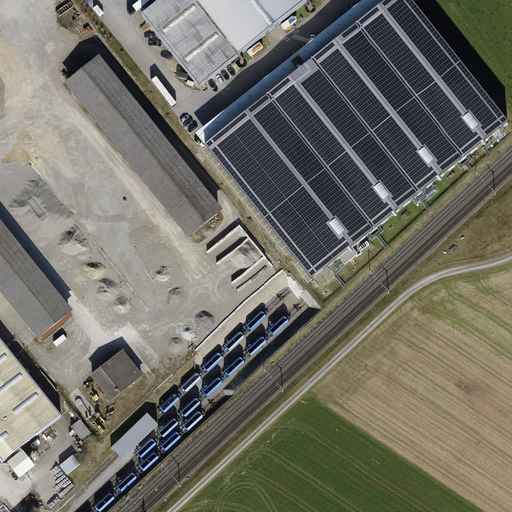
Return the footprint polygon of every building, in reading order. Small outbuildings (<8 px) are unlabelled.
[(164,0),(142,17),(200,89),(309,0),(164,0)] [(391,0),(206,148),(312,281),(508,124),(408,0),(391,0)] [(359,0),(338,18),(344,25),(374,0),(359,0)] [(233,212),(112,59),(77,87),(198,240),(233,212)] [(86,311),(0,204),(0,281),(48,341),(86,311)] [(70,231),(78,227),(70,211),(61,215),(70,231)] [(62,416),(0,339),(0,460),(2,464),(62,416)] [(142,377),(122,352),(93,376),(112,400),(142,377)] [(148,414),(112,449),(117,454),(122,460),(158,426),(153,420),(148,414)] [(80,420),(72,427),(82,440),(91,433),(80,420)] [(23,452),(8,464),(20,479),(35,467),(23,452)] [(73,456),(60,466),(67,475),(80,464),(73,456)]
